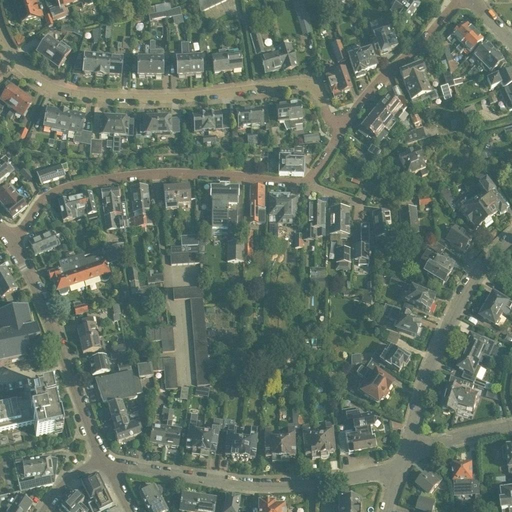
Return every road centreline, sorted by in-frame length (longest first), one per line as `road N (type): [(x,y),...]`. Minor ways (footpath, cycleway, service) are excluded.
road 1 (residential): [(343,126),(302,84),(172,98),(74,94),(22,68),(0,38)]
road 2 (residential): [(307,184),(124,177),(45,198),(8,238)]
road 3 (residential): [(399,470),(251,486),(107,468)]
road 4 (residential): [(406,456),(442,336),(474,277),(511,237)]
road 5 (residential): [(101,456),(28,269),(8,238)]
road 6 (residential): [(459,0),(343,126)]
